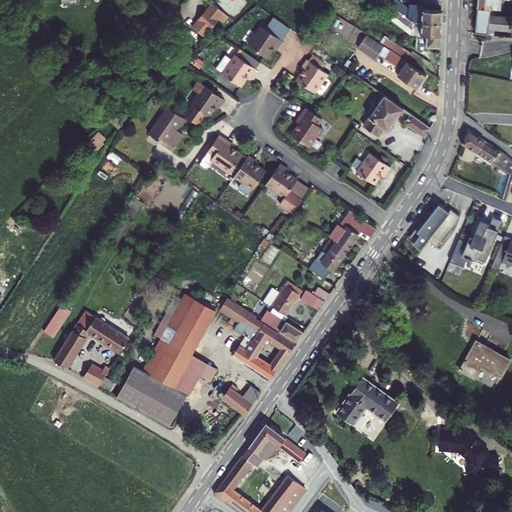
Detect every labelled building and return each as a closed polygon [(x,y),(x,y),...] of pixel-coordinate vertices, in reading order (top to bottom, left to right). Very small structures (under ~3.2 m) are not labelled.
[(391,0),(388,5),(396,10),(401,4),(394,0),(391,0)] [(476,0),(474,34),(487,35),(488,30),(494,30),(511,31),(511,18),(489,17),(489,12),(500,13),(500,0),(476,0)] [(409,10),(401,4),(396,10),(413,22),(442,24),(443,11),(425,11),(410,10),(409,10)] [(212,7),(206,12),(216,23),(220,27),(226,21),(212,7)] [(429,48),(441,48),(442,24),(413,22),(396,10),(389,21),(405,32),(412,37),(414,36),(416,36),(416,51),(429,52),(429,48)] [(206,12),(195,23),(206,34),(216,23),(206,12)] [(274,18),(266,30),(272,34),(280,22),(274,18)] [(280,22),(272,34),(283,41),(291,29),(280,22)] [(195,23),(189,29),(200,40),(206,34),(195,23)] [(276,46),(279,48),(283,42),(283,41),(272,34),(266,30),(262,27),(249,46),(267,59),(274,49),(276,46)] [(366,47),(363,51),(376,60),(379,55),(400,68),(398,72),(400,73),(404,68),(380,52),(384,47),(367,36),(362,44),(366,47)] [(394,49),(426,69),(430,62),(418,54),(417,56),(412,52),(411,54),(397,45),(394,49)] [(399,75),(419,89),(428,75),(384,47),(380,52),(404,68),(400,73),(399,75)] [(240,49),(236,55),(256,69),(260,63),(240,49)] [(241,87),(248,76),(250,74),(253,76),(257,69),(256,69),(236,55),(232,60),(226,55),(216,69),(223,73),(223,74),(241,87)] [(312,59),(308,65),(318,72),(323,66),(312,59)] [(295,84),(304,90),(318,72),(305,63),(296,76),(299,78),(295,84)] [(304,90),(313,97),(326,78),(318,72),(304,90)] [(209,118),(216,107),(218,105),(221,107),(225,100),(198,82),(193,89),(199,93),(191,105),(192,106),(186,115),(199,126),(206,116),(209,118)] [(366,127),(378,136),(384,128),(389,131),(405,109),(386,96),(370,118),(371,119),(366,127)] [(173,129),(175,127),(183,116),(167,103),(147,129),(169,147),(179,134),(173,129)] [(315,120),(318,116),(306,108),(303,112),(315,120)] [(310,148),(323,129),(318,125),(323,119),(318,116),(315,120),(303,112),(297,120),(300,122),(299,125),(292,135),(310,148)] [(406,124),(426,137),(432,128),(412,114),(406,124)] [(501,198),(508,179),(511,172),(511,170),(511,157),(466,127),(460,140),(475,151),(475,149),(497,164),(493,169),(498,173),(497,175),(490,193),(501,198)] [(87,143),(96,152),(110,138),(101,129),(87,143)] [(207,155),(232,173),(245,155),(235,148),(232,146),(234,143),(221,134),(207,155)] [(387,174),(392,168),(370,153),(357,172),(376,185),(382,175),(384,172),(387,174)] [(236,176),(256,189),(268,171),(258,164),(256,162),(258,159),(251,154),(236,176)] [(298,181),(299,180),(289,173),(286,171),(288,168),(282,164),(267,185),(286,199),(282,205),(294,213),(303,200),(291,192),(298,181)] [(298,181),(291,192),(303,200),(310,190),(298,181)] [(136,213),(144,202),(135,196),(127,208),(136,213)] [(442,208),(433,200),(425,210),(423,208),(403,233),(409,238),(407,240),(415,246),(422,237),(430,243),(454,213),(444,206),(442,208)] [(351,211),(332,238),(349,250),(362,230),(371,237),(377,229),(351,211)] [(487,219),(477,214),(467,238),(464,237),(463,239),(453,235),(444,257),(459,263),(463,253),(468,256),(469,254),(480,259),(484,247),(486,248),(491,235),(488,234),(491,228),(484,225),(485,223),(487,219)] [(494,227),(485,223),(484,225),(491,228),(488,234),(491,235),(494,227)] [(507,235),(500,232),(491,255),(498,258),(507,235)] [(511,237),(507,235),(498,258),(511,263),(511,262),(511,237)] [(314,269),(328,279),(349,250),(332,238),(325,248),(327,250),(320,258),(319,262),(314,269)] [(491,255),(488,262),(495,265),(498,258),(491,255)] [(301,294),(303,290),(289,280),(289,281),(291,282),(289,285),(301,294)] [(273,304),(288,314),(301,294),(289,285),(291,282),(289,281),(282,291),(273,304)] [(266,299),(273,304),(282,291),(274,286),(266,299)] [(301,298),(319,311),(327,300),(316,294),(307,289),(303,295),(301,298)] [(316,294),(327,300),(330,296),(319,289),(316,294)] [(189,294),(143,368),(190,395),(209,363),(191,353),(216,309),(189,294)] [(271,363),(257,355),(268,338),(282,347),(277,354),(285,360),(297,343),(250,314),(251,312),(228,297),(221,309),(240,322),(236,329),(246,335),(241,344),(234,353),(271,378),(278,368),(271,364),(271,363)] [(56,336),(71,308),(60,302),(45,330),(56,336)] [(95,316),(94,315),(85,310),(74,329),(84,335),(95,316)] [(263,320),(298,341),(305,331),(288,320),(285,324),(268,312),(263,320)] [(122,352),(131,338),(95,316),(84,335),(74,329),(55,359),(68,367),(69,365),(71,362),(87,337),(91,332),(122,352)] [(478,367),(499,376),(511,354),(475,336),(458,371),(472,378),(478,367)] [(278,368),(278,369),(285,360),(277,354),(271,364),(278,368)] [(84,377),(98,385),(108,371),(104,368),(94,361),(84,377)] [(380,417),(393,400),(360,374),(347,391),(346,390),(333,407),(349,420),(350,420),(358,426),(366,416),(367,418),(372,411),(380,417)] [(99,386),(128,402),(134,391),(106,376),(99,386)] [(247,411),(266,385),(255,378),(245,391),(241,387),(235,394),(233,392),(230,395),(233,397),(231,399),(247,411)] [(235,394),(241,387),(231,380),(222,392),(231,399),(233,397),(230,395),(233,392),(235,394)] [(247,443),(255,449),(267,433),(277,440),(278,442),(283,435),(264,420),(247,443)] [(429,428),(431,447),(451,445),(460,452),(461,460),(459,460),(460,469),(492,466),(491,450),(479,451),(479,443),(472,437),(474,435),(466,429),(464,431),(459,426),(429,428)] [(261,454),(265,456),(277,440),(267,433),(255,449),(261,454)] [(301,449),(283,435),(278,442),(296,455),(301,449)] [(241,452),(255,462),(261,454),(255,449),(247,443),(241,452)] [(229,467),(239,474),(247,462),(252,466),(255,462),(241,452),(239,455),(238,454),(229,467)] [(225,473),(234,480),(239,474),(229,467),(225,473)] [(299,491),(304,486),(286,472),(282,477),(278,482),(283,486),(287,481),(299,491)] [(246,511),(282,511),(299,491),(287,481),(283,486),(278,482),(260,506),(232,486),(234,484),(232,482),(234,480),(225,473),(213,489),(215,490),(223,496),(224,495),(246,511)] [(371,504),(351,489),(358,499),(371,504)]
